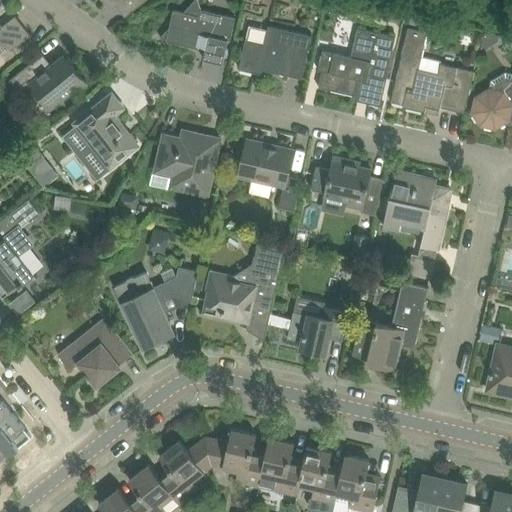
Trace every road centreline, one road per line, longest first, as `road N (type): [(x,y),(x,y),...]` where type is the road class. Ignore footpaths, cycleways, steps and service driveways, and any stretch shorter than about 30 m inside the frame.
road 1 (residential): [(44,0),(153,75),(500,161)]
road 2 (tertiary): [(87,452),(176,386),(208,378),(436,428)]
road 3 (residential): [(436,428),(500,161)]
road 4 (residential): [(87,452),(0,345)]
